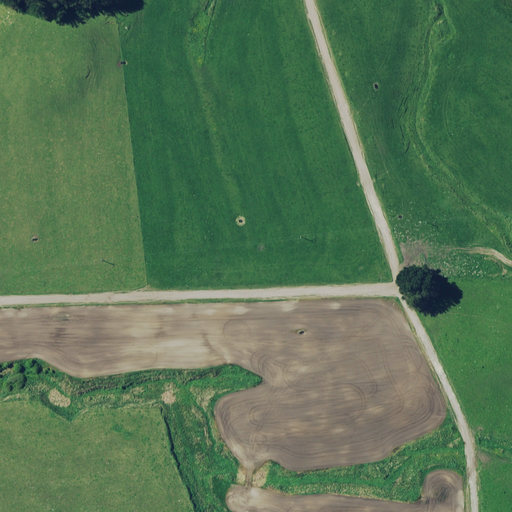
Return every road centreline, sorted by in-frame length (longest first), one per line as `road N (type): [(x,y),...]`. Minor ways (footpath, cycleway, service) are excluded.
road 1 (track): [(0,300),(401,287),(457,407),(474,511)]
road 2 (track): [(401,287),(308,0)]
